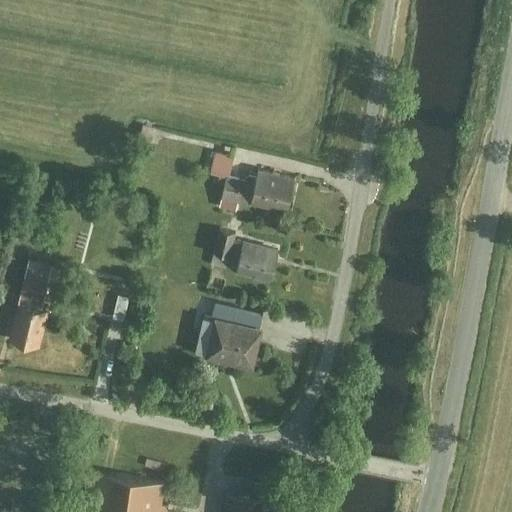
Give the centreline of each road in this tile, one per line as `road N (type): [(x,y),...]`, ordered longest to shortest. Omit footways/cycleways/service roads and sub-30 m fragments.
road 1 (tertiary): [(436,477),(511,79)]
road 2 (residential): [(0,389),(298,450)]
road 3 (residential): [(298,450),(325,385),(362,187)]
road 4 (track): [(362,187),(391,0)]
